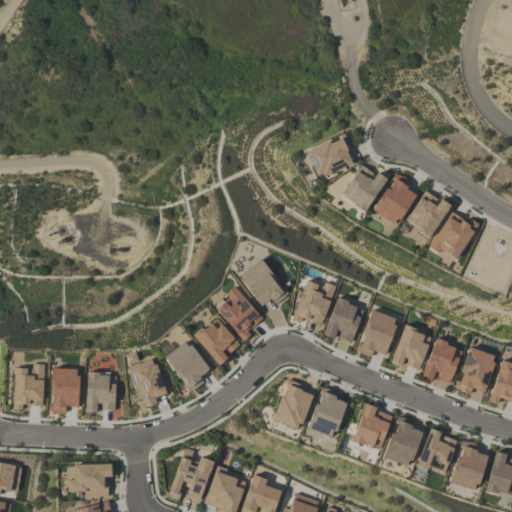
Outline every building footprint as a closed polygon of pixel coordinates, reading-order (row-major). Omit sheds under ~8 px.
[(353,161),(341,135),(304,154),(316,179),(353,161)] [(365,211),(384,179),(359,164),(340,196),(365,211)] [(370,210),(394,225),(417,192),(393,176),(370,210)] [(428,237),(448,206),(423,190),(403,221),(428,237)] [(477,224),(470,220),(467,223),(449,212),(427,247),(437,253),(439,250),(455,260),(477,224)] [(260,306),(269,299),(274,305),(287,294),(260,259),(237,277),(260,306)] [(319,325),(335,286),(323,282),(321,287),(307,281),(294,314),(319,325)] [(261,320),(234,286),(224,295),(227,298),(214,308),(242,342),(249,336),(246,332),(261,320)] [(351,342),(362,308),(334,299),(322,335),(333,339),(334,336),(351,342)] [(383,355),(396,319),(369,310),(354,351),(370,357),(372,351),(383,355)] [(192,338),(218,366),(227,358),(221,352),(224,348),(229,353),(238,344),(214,318),(192,338)] [(417,370),(430,336),(402,326),(389,360),(417,370)] [(448,385),(461,349),(433,339),(420,375),(448,385)] [(163,356),(190,391),(202,382),(198,377),(208,370),(185,340),(163,356)] [(482,392),(495,356),(468,347),(453,388),(469,394),(471,388),(482,392)] [(165,394),(153,358),(138,363),(134,352),(122,355),(134,392),(135,391),(140,409),(155,404),(153,397),(165,394)] [(489,401),(497,403),(498,399),(511,402),(511,362),(498,360),(489,401)] [(13,368),(12,410),(20,410),(20,405),(41,406),(43,364),(32,364),(32,368),(13,368)] [(78,369),(50,368),(48,413),(64,413),(65,407),(76,407),(78,369)] [(84,412),(97,413),(97,410),(114,410),(114,374),(85,374),(84,412)] [(311,395),(299,391),(301,385),(286,379),(271,420),(298,430),(311,395)] [(344,402),(333,399),(335,392),(319,387),(311,417),(319,420),(316,431),(328,434),(329,430),(336,432),(344,402)] [(379,450),(390,414),(362,405),(351,441),(379,450)] [(421,429),(395,420),(382,458),(408,467),(421,429)] [(444,473),(455,439),(426,430),(415,466),(426,469),(427,467),(444,473)] [(448,483),(475,491),(485,455),(475,452),(477,445),(460,440),(448,483)] [(199,500),(211,463),(190,456),(192,451),(182,448),(167,496),(176,499),(182,484),(188,486),(185,496),(199,500)] [(511,495),(511,458),(493,453),(484,489),(511,496),(511,495)] [(0,489),(16,492),(20,466),(0,463),(0,489)] [(110,477),(110,464),(65,465),(66,478),(65,478),(66,492),(83,492),(83,497),(106,497),(106,477),(110,477)] [(234,511),(245,479),(213,469),(202,506),(221,511),(234,511)] [(272,511),(279,491),(263,486),(265,479),(250,474),(239,511),(253,511),(254,511),(257,511),(272,511)] [(279,511),(314,511),(318,501),(293,493),(288,509),(282,507),(279,511)] [(8,511),(10,503),(0,501),(0,511),(8,511)] [(68,509),(68,511),(108,511),(106,502),(68,509)]
